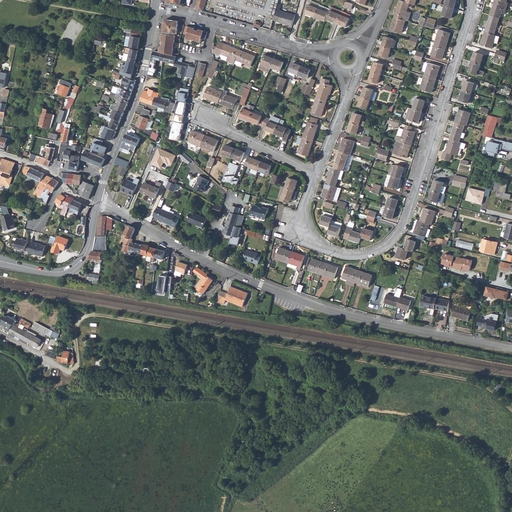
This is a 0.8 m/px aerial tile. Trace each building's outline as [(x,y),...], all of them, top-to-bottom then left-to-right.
[(400,0),(395,16),(405,20),(406,17),(410,18),(411,13),(407,11),(410,3),(406,1),(400,0)] [(448,0),(447,5),(456,8),(458,0),(448,0)] [(498,0),(495,0),(491,16),(500,19),(502,14),(505,15),(507,7),(505,5),(506,2),(498,0)] [(347,2),(345,7),(353,10),(355,5),(347,2)] [(307,14),(316,18),(320,9),(310,5),(307,14)] [(456,8),(447,5),(444,15),(453,18),(456,8)] [(320,9),(316,18),(326,22),(328,19),(331,10),(321,6),(320,9)] [(331,10),(328,19),(338,24),(342,15),(335,12),(337,9),(332,7),(331,10)] [(276,10),(274,20),(278,21),(278,22),(293,26),(296,15),(276,10)] [(342,15),(338,24),(347,28),(351,19),(347,17),(348,14),(343,12),(342,15)] [(405,20),(395,16),(391,29),(403,33),(406,20),(405,20)] [(491,16),(486,32),(495,35),(500,19),(491,16)] [(161,47),(160,53),(165,54),(174,56),(174,55),(174,54),(175,48),(176,48),(177,43),(176,42),(176,36),(175,36),(175,34),(178,34),(179,21),(166,19),(165,30),(165,34),(163,34),(162,40),(164,40),(163,47),(161,47)] [(195,28),(186,26),(184,33),(187,34),(186,38),(192,40),(192,39),(195,40),(195,41),(201,43),(202,39),(205,40),(207,32),(198,29),(198,31),(194,30),(195,28)] [(124,28),(124,30),(124,31),(132,34),(131,36),(141,37),(142,32),(124,28)] [(441,29),(437,43),(448,46),(452,33),(441,29)] [(495,35),(486,32),(482,45),(493,49),(495,43),(498,44),(501,37),(497,36),(495,35)] [(386,36),(383,45),(392,48),(395,39),(386,36)] [(213,45),(212,52),(219,55),(219,54),(227,57),(226,61),(231,63),(232,59),(235,60),(239,50),(223,44),(223,45),(217,43),(216,47),(213,45)] [(448,46),(437,43),(433,56),(444,60),(448,46)] [(392,48),(383,45),(380,54),(389,57),(392,48)] [(127,61),(129,61),(136,63),(139,50),(132,49),(132,48),(126,47),(123,60),(127,61)] [(239,50),(235,60),(233,63),(240,66),(242,63),(249,66),(253,56),(239,50)] [(154,51),(152,59),(154,59),(156,60),(163,61),(165,54),(160,53),(154,51)] [(475,52),(472,62),(481,65),(484,55),(475,52)] [(174,56),(165,54),(163,61),(170,63),(170,65),(179,68),(178,74),(179,74),(182,75),(186,76),(188,65),(188,64),(182,63),(176,61),(177,57),(174,56)] [(263,54),(258,68),(268,72),(270,67),(273,58),(274,56),(270,54),(270,55),(269,57),(263,54)] [(273,58),(270,67),(279,71),(283,62),(273,58)] [(156,60),(154,59),(153,62),(151,61),(148,74),(154,76),(155,72),(156,69),(154,68),(156,60)] [(129,61),(127,61),(125,72),(133,74),(136,63),(129,61)] [(207,64),(200,62),(195,76),(202,78),(207,64)] [(376,62),(373,71),(382,74),(385,65),(376,62)] [(427,71),(425,76),(437,79),(441,67),(429,63),(427,62),(425,64),(424,69),(424,71),(427,71)] [(481,65),(472,62),(469,72),(478,75),(481,65)] [(295,74),(298,75),(301,66),(292,63),(289,71),(289,72),(288,74),(294,77),(295,74)] [(196,67),(188,65),(186,76),(193,78),(196,67)] [(301,66),(298,75),(307,78),(310,70),(301,66)] [(382,74),(373,71),(370,80),(379,83),(382,74)] [(437,79),(425,76),(421,89),(433,92),(437,79)] [(123,89),(132,92),(135,81),(124,77),(120,88),(123,89)] [(279,85),(276,90),(280,92),(286,79),(282,77),(279,85)] [(321,82),(317,97),(327,100),(329,94),(331,84),(329,84),(329,80),(321,78),(320,81),(321,82)] [(61,79),(60,83),(61,84),(58,93),(67,96),(72,83),(61,79)] [(147,80),(145,87),(149,88),(155,90),(157,91),(158,87),(157,87),(150,85),(151,81),(147,80)] [(467,80),(463,90),(472,93),(475,83),(467,80)] [(245,88),(242,96),(246,98),(251,86),(247,84),(245,88)] [(202,96),(218,102),(222,92),(206,86),(202,96)] [(365,87),(362,96),(371,99),(374,90),(365,87)] [(142,93),(140,100),(148,103),(151,96),(153,96),(154,91),(155,90),(149,88),(148,92),(147,94),(142,93)] [(179,101),(186,102),(188,90),(180,88),(176,101),(179,101)] [(123,89),(120,95),(130,98),(132,92),(123,89)] [(472,93),(463,90),(460,101),(469,103),(472,93)] [(151,96),(148,103),(159,107),(162,99),(158,98),(160,93),(154,91),(153,96),(151,96)] [(222,92),(218,102),(232,108),(232,109),(236,110),(238,104),(238,103),(235,102),(236,98),(222,92)] [(115,97),(114,99),(118,101),(127,104),(130,98),(120,95),(119,99),(115,97)] [(371,99),(362,96),(359,105),(368,109),(371,99)] [(162,99),(159,107),(165,109),(164,111),(173,113),(175,104),(169,102),(170,99),(162,97),(162,99)] [(327,100),(317,97),(312,113),(323,116),(327,100)] [(417,98),(413,109),(422,112),(426,100),(417,98)] [(113,109),(113,110),(123,113),(124,113),(127,104),(118,101),(115,110),(113,109)] [(186,102),(179,101),(175,113),(174,113),(170,120),(175,122),(170,139),(180,141),(182,134),(180,133),(181,129),(182,129),(184,123),(182,123),(186,102)] [(238,116),(248,120),(252,111),(254,106),(247,103),(246,105),(244,109),(242,107),(238,116)] [(44,108),(39,126),(49,128),(52,115),(48,113),(48,110),(44,108)] [(143,109),(141,115),(147,118),(150,111),(146,110),(143,109)] [(412,114),(408,112),(406,118),(419,122),(422,112),(413,109),(412,114)] [(460,109),(456,122),(465,125),(467,125),(471,113),(460,109)] [(113,110),(110,117),(121,120),(123,113),(113,110)] [(252,111),(248,120),(262,126),(265,117),(262,116),(255,113),(252,111)] [(355,112),(351,122),(360,125),(364,116),(355,112)] [(110,117),(100,113),(99,117),(107,119),(110,119),(112,120),(109,126),(117,129),(121,120),(110,117)] [(488,114),(482,134),(492,137),(498,117),(488,114)] [(147,118),(141,115),(136,126),(145,129),(149,119),(147,118)] [(265,117),(262,126),(265,127),(264,129),(274,133),(277,125),(268,120),(268,118),(265,117)] [(308,122),(303,137),(313,140),(318,125),(317,124),(310,122),(308,122)] [(360,125),(351,122),(348,131),(357,134),(360,125)] [(456,122),(450,138),(460,141),(461,137),(464,138),(466,133),(463,132),(465,125),(456,122)] [(63,136),(62,141),(67,142),(71,128),(71,124),(66,123),(65,129),(63,136)] [(277,125),(274,133),(282,137),(281,140),(285,142),(289,132),(290,130),(277,125)] [(104,126),(102,132),(104,132),(102,137),(111,140),(112,137),(113,138),(113,136),(114,136),(116,130),(104,126)] [(0,145),(0,146),(0,145),(0,150),(5,152),(8,139),(6,138),(7,137),(3,135),(2,134),(3,129),(0,128),(0,145)] [(399,131),(396,140),(397,141),(411,146),(416,133),(404,129),(404,130),(401,129),(399,131)] [(197,145),(200,146),(205,135),(193,130),(188,141),(191,142),(190,145),(196,147),(197,145)] [(127,134),(124,141),(137,146),(140,139),(127,134)] [(205,135),(200,146),(205,148),(209,150),(213,152),(218,141),(205,135)] [(313,140),(303,137),(299,153),(309,155),(313,140)] [(56,141),(39,138),(39,139),(41,140),(40,141),(47,143),(46,147),(55,149),(56,141)] [(343,138),(339,150),(348,154),(350,154),(354,141),(343,138)] [(444,151),(441,158),(444,159),(450,161),(452,154),(458,156),(460,147),(464,148),(464,149),(466,143),(461,142),(460,141),(450,138),(446,152),(444,151)] [(489,140),(486,153),(495,156),(496,152),(498,153),(499,148),(502,148),(511,150),(511,141),(495,138),(494,142),(489,140)] [(103,141),(96,139),(92,149),(93,150),(105,154),(108,148),(102,145),(103,141)] [(137,146),(124,141),(121,148),(130,151),(131,149),(135,150),(137,146)] [(397,141),(394,149),(398,151),(396,155),(407,158),(411,146),(397,141)] [(67,148),(64,158),(71,160),(72,151),(72,150),(73,150),(80,151),(81,146),(73,144),(73,148),(67,146),(67,148)] [(222,153),(231,157),(234,149),(225,145),(222,153)] [(59,154),(58,161),(63,162),(64,158),(67,148),(61,146),(59,154)] [(46,147),(43,158),(51,161),(52,161),(55,149),(46,147)] [(92,149),(84,147),(83,150),(85,151),(82,160),(88,162),(91,153),(93,150),(92,149)] [(159,148),(151,165),(162,169),(164,163),(169,165),(169,164),(172,165),(176,156),(159,148)] [(234,149),(231,157),(241,162),(244,153),(234,149)] [(182,150),(180,155),(188,163),(192,159),(182,150)] [(339,150),(333,167),(341,169),(343,170),(348,154),(339,150)] [(91,153),(88,162),(102,167),(105,159),(103,158),(91,153)] [(31,154),(29,161),(32,161),(35,162),(41,164),(48,167),(51,161),(43,158),(31,154)] [(248,156),(244,164),(258,170),(262,161),(248,156)] [(117,158),(115,163),(121,166),(127,169),(129,164),(117,158)] [(8,160),(3,159),(0,166),(2,167),(0,172),(0,182),(3,183),(6,186),(9,184),(11,179),(10,178),(13,170),(12,170),(6,168),(8,160)] [(8,160),(6,168),(12,170),(14,162),(8,160)] [(79,162),(71,161),(69,170),(80,172),(81,171),(82,168),(79,167),(79,162)] [(262,161),(258,170),(267,174),(271,166),(262,161)] [(229,162),(222,180),(236,184),(238,179),(233,177),(238,166),(229,162)] [(395,164),(392,175),(401,178),(405,167),(395,164)] [(32,168),(26,166),(22,173),(27,175),(27,176),(40,181),(37,188),(34,194),(37,196),(36,198),(38,199),(46,188),(49,184),(45,182),(48,178),(44,176),(45,174),(32,168)] [(127,169),(121,166),(117,173),(124,176),(127,169)] [(331,166),(325,183),(335,186),(341,169),(333,167),(331,166)] [(63,181),(65,183),(81,185),(82,175),(60,173),(60,175),(62,178),(63,179),(63,181)] [(273,173),(269,182),(274,184),(277,175),(273,173)] [(53,178),(45,174),(44,176),(48,178),(45,182),(49,184),(53,178)] [(198,179),(194,186),(200,190),(201,189),(203,191),(204,191),(206,187),(206,186),(205,186),(207,183),(207,184),(210,179),(199,174),(197,178),(198,179)] [(390,181),(386,179),(384,185),(397,189),(401,178),(392,175),(390,181)] [(49,184),(46,188),(53,193),(59,183),(53,178),(49,184)] [(288,178),(285,188),(294,190),(297,181),(288,178)] [(121,190),(134,196),(138,184),(126,179),(121,190)] [(435,180),(431,189),(440,192),(444,194),(446,187),(443,186),(444,183),(435,180)] [(83,181),(81,185),(77,194),(89,199),(95,186),(83,181)] [(494,181),(492,190),(498,191),(499,191),(501,183),(494,181)] [(335,186),(325,183),(321,196),(333,200),(337,187),(335,186)] [(148,184),(144,193),(152,196),(152,195),(160,198),(163,190),(148,184)] [(294,190),(285,188),(282,198),(281,197),(279,201),(288,203),(289,200),(291,200),(294,190)] [(470,188),(467,200),(482,204),(485,192),(470,188)] [(440,192),(431,189),(428,199),(437,202),(440,192)] [(61,194),(56,202),(61,205),(60,206),(63,208),(61,214),(63,215),(63,217),(65,218),(68,207),(68,205),(66,205),(69,197),(65,195),(64,196),(61,194)] [(390,197),(387,207),(395,210),(398,200),(390,197)] [(68,205),(68,207),(71,208),(69,212),(78,216),(83,203),(75,200),(73,198),(69,206),(68,205)] [(221,206),(214,204),(212,212),(216,213),(216,215),(217,216),(218,216),(219,215),(219,214),(220,214),(221,208),(222,206),(221,206)] [(232,205),(224,233),(232,235),(235,226),(238,214),(240,208),(232,205)] [(251,209),(250,215),(260,217),(260,218),(265,219),(266,213),(267,212),(268,208),(262,207),(258,206),(253,205),(252,209),(251,209)] [(395,210),(387,207),(384,216),(393,219),(395,210)] [(424,207),(419,221),(428,223),(431,224),(435,211),(424,207)] [(157,208),(154,217),(159,219),(158,219),(172,225),(172,226),(176,227),(180,217),(177,215),(176,214),(163,209),(162,210),(157,208)] [(191,212),(187,220),(204,227),(207,218),(191,212)] [(320,224),(330,227),(331,225),(334,215),(324,212),(320,224)] [(4,214),(1,214),(6,231),(16,228),(14,222),(15,222),(13,217),(11,218),(10,215),(5,216),(4,214)] [(238,214),(235,226),(241,227),(245,216),(238,214)] [(419,221),(417,220),(413,233),(425,237),(427,237),(429,230),(427,229),(428,223),(419,221)] [(454,227),(453,230),(459,231),(461,223),(455,222),(454,224),(454,227)] [(128,225),(121,242),(124,242),(132,243),(133,240),(131,239),(136,229),(128,225)] [(330,227),(328,234),(338,237),(341,228),(331,225),(330,227)] [(232,235),(230,243),(238,245),(240,237),(239,236),(241,227),(235,226),(232,235)] [(347,226),(344,237),(359,243),(361,237),(362,233),(352,230),(353,228),(347,226)] [(362,233),(361,237),(371,240),(374,231),(364,228),(362,233)] [(256,232),(254,236),(269,240),(270,235),(256,232)] [(53,246),(52,251),(59,253),(60,249),(65,250),(69,240),(59,236),(55,247),(53,246)] [(92,254),(89,259),(102,260),(103,252),(107,252),(107,240),(106,240),(107,237),(96,237),(96,239),(95,243),(94,249),(92,254)] [(15,249),(30,252),(31,245),(28,244),(29,241),(18,238),(15,249)] [(407,239),(404,248),(408,250),(413,251),(416,242),(415,241),(411,240),(407,239)] [(483,239),(480,251),(495,255),(498,243),(483,239)] [(473,249),(474,242),(458,240),(457,246),(473,249)] [(30,252),(30,253),(44,256),(46,246),(41,244),(32,241),(31,245),(30,252)] [(122,250),(122,251),(128,252),(128,254),(134,255),(134,253),(135,253),(138,244),(132,243),(124,242),(122,250)] [(138,244),(135,253),(142,254),(144,246),(138,244)] [(275,258),(289,263),(293,251),(279,246),(275,258)] [(150,247),(148,255),(152,257),(151,261),(154,262),(158,249),(150,247)] [(404,248),(399,247),(396,257),(405,260),(408,250),(404,248)] [(158,249),(154,262),(158,262),(159,258),(163,259),(166,251),(158,249)] [(247,249),(244,258),(255,262),(255,263),(258,264),(261,255),(258,254),(258,253),(247,249)] [(293,251),(289,263),(287,266),(295,269),(297,265),(301,267),(305,255),(293,251)] [(455,256),(445,254),(442,264),(445,265),(448,265),(447,267),(464,271),(464,270),(467,270),(470,271),(473,261),(463,258),(462,259),(454,257),(455,256)] [(308,269),(322,274),(326,262),(312,258),(308,269)] [(179,262),(176,271),(182,273),(182,274),(185,275),(186,271),(187,271),(188,270),(186,269),(188,265),(179,262)] [(326,262),(322,274),(335,278),(339,266),(326,262)] [(511,264),(510,264),(501,262),(500,267),(499,270),(511,273),(511,270),(511,267),(511,264)] [(347,279),(357,282),(361,271),(347,266),(343,278),(347,279)] [(197,267),(194,271),(204,279),(197,289),(204,293),(213,281),(207,276),(208,275),(197,267)] [(361,271),(357,282),(369,287),(373,275),(361,271)] [(89,273),(88,279),(98,280),(97,283),(99,283),(100,275),(89,273)] [(167,277),(160,276),(158,291),(161,291),(161,293),(165,294),(167,277)] [(248,292),(231,285),(228,292),(219,288),(217,300),(224,302),(225,298),(242,305),(248,292)] [(498,290),(486,287),(484,296),(494,298),(495,295),(496,295),(496,297),(506,299),(508,293),(498,290)] [(400,301),(393,298),(387,296),(384,303),(397,308),(400,301)] [(423,296),(421,306),(430,308),(429,316),(434,316),(435,309),(437,298),(423,296)] [(400,301),(397,308),(408,311),(411,302),(400,298),(400,301)] [(437,298),(435,309),(448,311),(450,301),(437,298)] [(454,306),(452,316),(468,319),(470,309),(470,308),(470,305),(455,302),(454,305),(454,306)] [(482,320),(480,327),(487,328),(487,327),(489,327),(489,329),(491,332),(492,333),(495,330),(496,324),(495,323),(497,322),(498,316),(490,315),(484,316),(484,320),(482,320)] [(3,318),(2,325),(5,327),(10,330),(13,325),(15,326),(16,323),(8,319),(7,320),(3,318)] [(34,326),(32,329),(37,332),(39,328),(40,329),(42,326),(36,323),(34,326)] [(10,330),(9,332),(20,339),(25,331),(19,328),(15,326),(13,325),(10,330)] [(42,326),(40,329),(43,331),(41,334),(45,336),(46,334),(51,336),(53,331),(42,326)] [(25,331),(20,339),(31,344),(35,337),(27,332),(28,331),(27,330),(26,332),(25,331)] [(35,337),(31,344),(36,347),(40,339),(35,337)] [(40,339),(36,347),(41,349),(44,342),(40,339)] [(49,350),(46,355),(49,357),(53,359),(56,354),(49,350)] [(75,364),(73,353),(71,353),(71,352),(64,351),(63,357),(59,357),(58,362),(69,364),(69,363),(75,364)]
